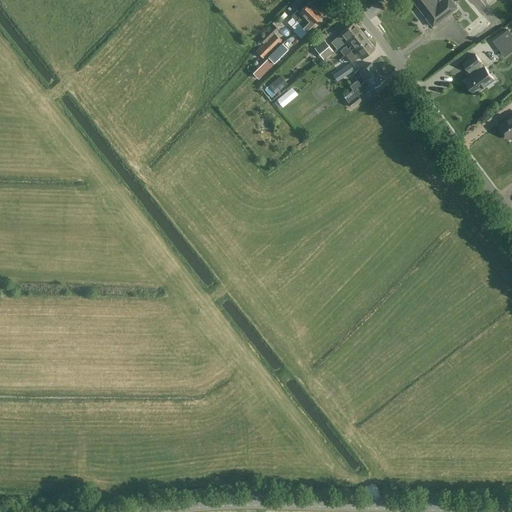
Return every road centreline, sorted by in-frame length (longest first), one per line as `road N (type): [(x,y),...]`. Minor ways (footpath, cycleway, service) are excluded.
road 1 (tertiary): [(142,511),(248,502),(511,511)]
road 2 (unclassified): [(511,218),(347,0)]
